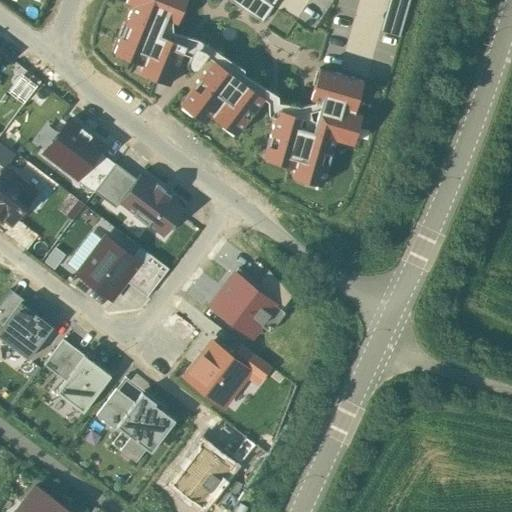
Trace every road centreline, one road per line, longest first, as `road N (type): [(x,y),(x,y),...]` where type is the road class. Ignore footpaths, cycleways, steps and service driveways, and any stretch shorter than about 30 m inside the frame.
road 1 (residential): [(0,244),(129,341),(235,203)]
road 2 (unclassified): [(511,1),(445,191),(393,307)]
road 3 (residential): [(43,55),(235,203)]
road 4 (unclassified): [(393,307),(299,511)]
road 5 (residential): [(235,203),(343,282),(393,307)]
road 6 (track): [(377,341),(511,391)]
